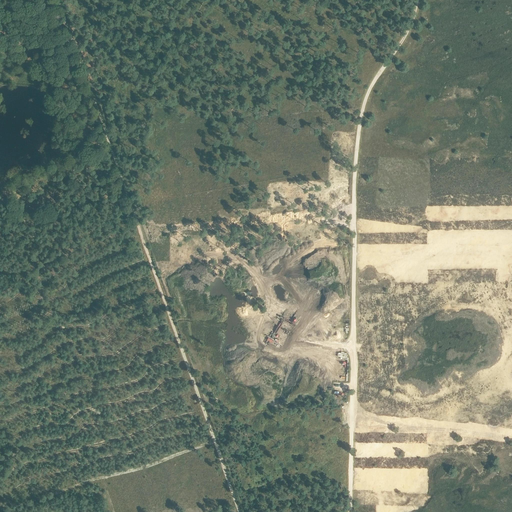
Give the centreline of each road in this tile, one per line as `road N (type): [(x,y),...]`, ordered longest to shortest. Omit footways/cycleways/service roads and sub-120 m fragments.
road 1 (track): [(57,0),(238,511)]
road 2 (track): [(350,511),(356,145),(362,105),(403,30),(410,0)]
road 3 (track): [(4,511),(213,440)]
